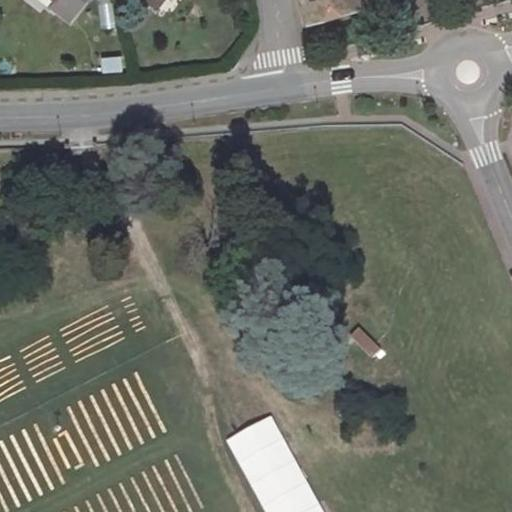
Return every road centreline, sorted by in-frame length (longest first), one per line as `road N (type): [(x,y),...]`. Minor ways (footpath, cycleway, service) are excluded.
road 1 (tertiary): [(0,117),(85,116),(287,87)]
road 2 (tertiary): [(287,87),(437,69)]
road 3 (tertiary): [(474,100),(511,219)]
